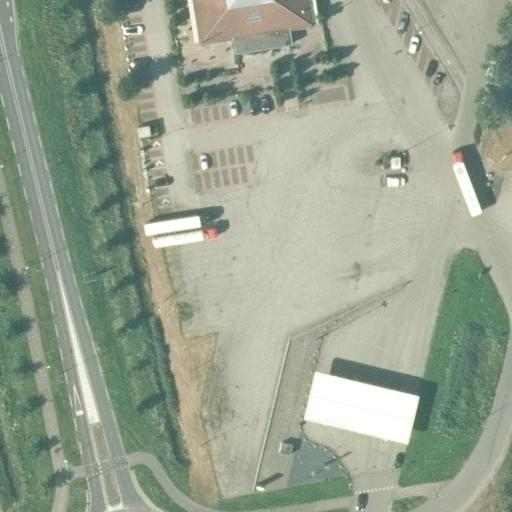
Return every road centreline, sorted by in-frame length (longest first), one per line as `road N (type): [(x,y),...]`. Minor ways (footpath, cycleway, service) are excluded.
road 1 (secondary): [(134,511),(0,11)]
road 2 (secondary): [(0,77),(97,511)]
road 3 (unclassified): [(438,511),(486,459),(511,373)]
